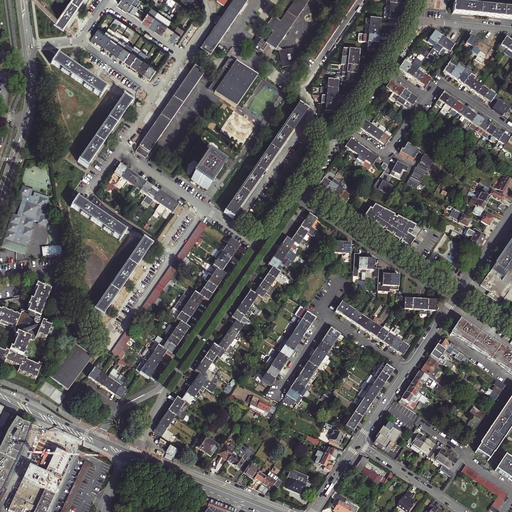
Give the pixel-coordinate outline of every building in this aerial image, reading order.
[(73,0),(60,19),(68,25),(75,15),(84,0),(73,0)] [(129,9),(134,2),(130,0),(122,0),(120,3),(129,9)] [(215,29),(202,48),(211,56),(217,48),(250,0),(235,0),(219,24),(218,23),(215,28),(215,29)] [(260,37),(252,48),(260,53),(263,49),(266,52),(271,45),(277,49),(278,49),(279,46),(311,0),(296,0),(283,20),(275,15),(267,26),(275,32),(267,43),(260,37)] [(387,11),(401,12),(402,5),(388,3),(387,11)] [(452,12),(461,13),(488,16),(511,18),(511,9),(453,3),(452,12)] [(134,13),(138,8),(133,4),(129,10),(134,13)] [(152,24),(160,12),(154,7),(153,8),(151,11),(145,19),(152,24)] [(401,12),(387,11),(386,19),(400,21),(401,12)] [(166,16),(160,12),(152,24),(158,28),(166,16)] [(173,21),(166,16),(158,28),(164,33),(170,24),(173,21)] [(171,37),(180,24),(185,18),(182,16),(174,27),(170,24),(164,33),(171,37)] [(368,25),(371,26),(382,27),(382,19),(379,19),(371,18),(369,18),(368,25)] [(178,42),(184,34),(187,29),(180,24),(171,37),(178,42)] [(370,34),(381,35),(382,27),(371,26),(370,34)] [(101,41),(107,32),(101,28),(94,37),(101,41)] [(109,29),(107,32),(101,41),(107,45),(115,34),(109,29)] [(115,34),(107,45),(114,50),(122,38),(116,33),(115,34)] [(361,33),(360,41),(370,42),(380,43),(381,35),(370,34),(361,33)] [(432,50),(440,38),(434,33),(427,43),(430,45),(428,48),(432,50)] [(120,54),(129,42),(122,37),(122,38),(114,50),(120,54)] [(476,41),(469,37),(462,47),(469,52),(472,48),(476,41)] [(438,55),(447,42),(440,38),(432,50),(438,55)] [(511,43),(504,39),(500,46),(497,50),(503,54),(506,50),(511,43)] [(129,42),(120,54),(127,59),(136,46),(129,41),(129,42)] [(484,46),(476,41),(472,48),(479,53),(484,46)] [(380,43),(370,42),(369,50),(379,51),(380,43)] [(444,60),(453,47),(447,42),(438,55),(444,60)] [(143,50),(136,46),(127,59),(133,63),(143,50)] [(490,50),(484,46),(479,53),(485,57),(490,50)] [(283,68),(300,65),(297,48),(285,50),(281,51),(280,51),(283,68)] [(351,49),(350,57),(361,58),(362,50),(351,49)] [(143,50),(133,63),(140,68),(146,59),(149,55),(143,50)] [(102,97),(108,89),(96,81),(70,63),(58,55),(53,63),(102,97)] [(361,58),(350,57),(349,65),(360,66),(361,58)] [(407,58),(399,69),(405,74),(412,64),(413,63),(407,58)] [(153,63),(146,59),(140,68),(147,72),(153,63)] [(259,75),(257,74),(238,61),(236,62),(232,59),(230,60),(210,89),(237,107),(259,75)] [(153,63),(147,72),(153,77),(160,68),(153,63)] [(412,78),(419,69),(412,64),(405,74),(412,78)] [(345,65),(344,72),(359,74),(360,66),(349,65),(345,65)] [(450,76),(455,69),(448,65),(443,72),(450,76)] [(206,72),(196,66),(182,86),(181,86),(178,91),(137,151),(147,158),(206,72)] [(419,69),(412,78),(419,83),(425,73),(426,72),(420,68),(419,69)] [(450,76),(456,81),(461,74),(455,69),(450,76)] [(463,85),(468,78),(470,75),(463,71),(461,74),(456,81),(463,85)] [(344,72),(343,81),(358,82),(359,74),(344,72)] [(425,73),(419,83),(425,87),(432,78),(425,73)] [(469,90),(474,83),(468,78),(463,85),(469,90)] [(326,87),(329,88),(339,89),(340,81),(330,80),(330,84),(327,83),(326,87)] [(390,81),(386,88),(392,93),(397,86),(390,81)] [(469,90),(476,95),(481,88),(474,83),(469,90)] [(397,86),(392,93),(389,97),(396,102),(404,91),(397,86)] [(323,95),(339,97),(339,89),(329,88),(326,87),(323,87),(322,95),(323,95)] [(476,95),(483,99),(488,92),(481,88),(476,95)] [(396,102),(403,106),(410,95),(404,91),(396,102)] [(490,104),(493,100),(495,97),(488,92),(483,99),(490,104)] [(443,94),(438,101),(445,105),(449,99),(443,94)] [(323,95),(323,103),(328,104),(338,105),(339,97),(323,95)] [(409,111),(417,100),(410,95),(403,106),(409,111)] [(95,157),(111,134),(123,117),(133,102),(125,96),(117,107),(79,162),(88,168),(95,157)] [(496,102),(492,109),(502,116),(505,112),(506,113),(510,106),(495,97),(493,100),(496,102)] [(449,99),(445,105),(448,108),(446,111),(449,113),(456,103),(449,99)] [(449,113),(456,117),(463,108),(456,103),(449,113)] [(300,122),(309,110),(301,104),(226,213),(234,218),(245,203),(257,184),(272,162),(286,143),(300,122)] [(338,105),(328,104),(327,112),(337,113),(338,105)] [(463,108),(456,117),(462,122),(469,112),(463,108)] [(469,112),(462,122),(469,127),(476,117),(469,112)] [(476,117),(469,127),(476,131),(483,121),(476,117)] [(359,128),(365,133),(370,126),(363,121),(359,128)] [(480,139),(484,133),(489,126),(483,121),(476,131),(479,134),(477,137),(480,139)] [(370,126),(365,133),(372,137),(377,130),(370,126)] [(377,130),(372,137),(379,142),(383,135),(386,131),(380,126),(377,130)] [(489,126),(484,133),(491,137),(496,130),(489,126)] [(491,137),(489,140),(492,143),(494,140),(498,142),(503,135),(496,130),(491,137)] [(383,135),(379,142),(385,146),(393,135),(386,131),(383,135)] [(503,135),(498,142),(505,147),(510,140),(503,135)] [(350,141),(345,148),(352,152),(356,145),(350,141)] [(400,144),(403,146),(402,148),(401,150),(400,150),(398,154),(412,161),(415,156),(418,151),(402,142),(400,144)] [(211,160),(218,150),(210,144),(203,154),(207,157),(211,160)] [(356,145),(352,152),(358,157),(363,150),(356,145)] [(363,150),(358,157),(365,161),(370,154),(363,150)] [(370,154),(365,161),(363,164),(369,169),(372,166),(376,169),(381,162),(370,154)] [(432,165),(434,160),(423,154),(419,161),(420,161),(418,164),(418,163),(416,168),(414,167),(411,175),(411,176),(410,178),(409,178),(405,185),(415,190),(424,172),(426,173),(431,164),(432,165)] [(211,160),(207,157),(193,179),(208,189),(215,179),(223,168),(211,160)] [(505,166),(494,159),(492,163),(500,168),(501,167),(503,168),(505,166)] [(396,162),(390,172),(398,176),(401,170),(405,172),(407,168),(396,162)] [(118,183),(128,169),(121,165),(109,182),(116,186),(118,183)] [(118,183),(125,188),(129,182),(134,174),(128,169),(118,183)] [(135,186),(140,178),(134,174),(129,182),(135,186)] [(498,187),(495,186),(494,188),(481,181),(479,185),(503,198),(507,191),(508,191),(511,186),(511,185),(511,183),(511,180),(504,176),(500,183),(498,187)] [(131,191),(138,196),(141,191),(147,183),(140,178),(135,186),(131,191)] [(318,187),(325,191),(330,184),(323,180),(318,187)] [(378,180),(370,190),(380,196),(382,193),(388,196),(393,186),(388,184),(387,185),(382,181),(381,182),(378,180)] [(325,191),(332,196),(338,186),(332,181),(330,184),(325,191)] [(148,195),(154,188),(147,183),(141,191),(148,195)] [(472,189),(477,192),(488,198),(489,195),(501,202),(503,198),(479,185),(476,183),(472,189)] [(338,200),(347,188),(340,184),(338,186),(332,196),(338,200)] [(14,214),(6,239),(16,243),(17,241),(18,242),(18,243),(29,247),(35,229),(33,228),(36,221),(39,222),(39,224),(48,227),(51,216),(43,213),(45,207),(47,208),(51,197),(36,192),(34,196),(32,195),(34,189),(23,186),(19,198),(23,200),(22,204),(23,205),(22,208),(20,208),(18,215),(14,214)] [(148,195),(154,200),(160,192),(154,188),(148,195)] [(338,200),(345,205),(353,193),(347,188),(338,200)] [(161,204),(166,196),(160,192),(154,200),(161,204)] [(486,205),(489,198),(488,198),(477,192),(473,198),(486,205)] [(164,213),(173,201),(166,196),(161,204),(158,208),(164,213)] [(469,203),(475,207),(482,210),(486,205),(473,198),(472,198),(469,203)] [(122,240),(127,232),(114,224),(90,207),(78,199),(73,206),(122,240)] [(173,201),(164,213),(164,214),(166,216),(170,210),(174,213),(180,206),(173,201)] [(371,210),(369,209),(364,217),(407,246),(413,238),(410,236),(415,227),(396,217),(396,219),(393,217),(394,216),(374,205),(371,210)] [(470,220),(471,219),(449,207),(447,209),(452,212),(450,217),(459,222),(458,223),(467,228),(470,220)] [(475,207),(472,213),(482,218),(480,222),(488,226),(493,218),(483,214),(485,211),(482,210),(475,207)] [(311,228),(316,221),(309,217),(305,223),(311,228)] [(311,228),(305,223),(300,230),(307,234),(313,239),(317,232),(311,228)] [(407,246),(409,248),(421,230),(415,227),(410,236),(413,238),(407,246)] [(307,234),(300,230),(296,236),(303,241),(307,234)] [(456,239),(459,240),(475,249),(479,250),(485,239),(472,233),(466,230),(463,234),(465,235),(463,239),(457,236),(456,239)] [(485,239),(486,236),(474,230),(472,233),(485,239)] [(298,248),(303,241),(296,236),(291,243),(297,247),(298,248)] [(16,243),(6,239),(3,247),(26,255),(29,247),(18,243),(18,242),(17,241),(16,243)] [(233,239),(228,246),(237,252),(242,245),(233,239)] [(511,240),(509,243),(509,244),(499,258),(480,286),(489,292),(498,298),(511,278),(511,239),(511,240)] [(95,311),(103,317),(110,306),(129,280),(143,259),(153,245),(145,240),(95,311)] [(291,243),(287,240),(282,247),(292,254),(297,247),(291,243)] [(342,245),(334,244),(333,254),(341,255),(342,245)] [(342,245),(341,255),(341,260),(349,261),(349,245),(342,245)] [(42,248),(44,258),(62,256),(60,246),(42,248)] [(224,253),(232,259),(237,252),(228,246),(224,253)] [(292,254),(282,247),(278,253),(288,260),(293,254),(292,254)] [(217,258),(219,259),(228,265),(232,259),(224,253),(221,251),(217,258)] [(288,260),(278,253),(274,260),(284,267),(289,261),(288,260)] [(353,257),(352,277),(356,277),(357,270),(365,270),(365,260),(357,260),(357,257),(353,257)] [(223,272),(228,265),(219,259),(215,266),(219,269),(223,272)] [(284,267),(274,260),(269,266),(273,269),(280,273),(284,267)] [(365,260),(365,270),(372,271),(373,271),(373,261),(365,260)] [(219,269),(214,276),(223,281),(227,275),(223,272),(219,269)] [(280,273),(273,269),(269,276),(275,280),(283,285),(288,279),(280,273)] [(389,289),(390,276),(381,276),(381,269),(377,269),(376,290),(389,290),(389,289)] [(223,281),(214,276),(210,282),(218,288),(223,281)] [(269,276),(264,282),(271,287),(275,280),(269,276)] [(511,278),(498,298),(489,292),(487,296),(500,304),(511,287),(511,278)] [(210,282),(205,289),(214,295),(218,288),(210,282)] [(271,287),(264,282),(260,289),(266,293),(271,297),(276,290),(271,287)] [(50,291),(50,289),(47,288),(47,289),(38,286),(36,289),(38,289),(33,301),(31,301),(29,307),(31,307),(28,313),(26,312),(22,313),(21,316),(4,309),(3,310),(0,308),(0,363),(3,364),(3,365),(4,366),(6,361),(21,367),(19,371),(21,371),(21,372),(24,374),(24,373),(27,374),(26,375),(30,376),(30,375),(33,376),(33,377),(36,378),(36,377),(37,378),(43,365),(39,365),(27,361),(28,358),(24,357),(24,356),(25,356),(26,353),(26,352),(27,350),(28,350),(29,347),(28,346),(29,344),(30,344),(31,341),(31,340),(31,339),(34,340),(37,339),(38,337),(39,337),(40,337),(42,338),(45,340),(45,339),(47,339),(51,328),(46,326),(46,324),(43,322),(44,322),(42,319),(40,318),(51,291),(50,291)] [(205,289),(200,295),(205,299),(209,301),(214,295),(205,289)] [(266,293),(260,289),(255,295),(258,297),(262,300),(266,293)] [(188,297),(200,305),(205,299),(200,295),(192,290),(188,297)] [(253,304),(258,297),(255,295),(251,292),(246,299),(253,304)] [(184,295),(180,301),(195,312),(200,305),(188,297),(184,295)] [(17,308),(23,307),(22,298),(1,301),(2,305),(16,303),(17,308)] [(253,304),(246,299),(242,306),(248,310),(250,307),(256,311),(254,314),(257,316),(261,310),(253,304)] [(410,310),(411,300),(402,300),(402,309),(410,310)] [(419,310),(419,301),(411,300),(410,310),(419,310)] [(182,313),(191,319),(195,312),(180,301),(175,308),(182,313)] [(419,301),(419,310),(419,315),(427,315),(427,310),(428,301),(419,301)] [(428,301),(427,310),(435,311),(435,307),(435,302),(428,301)] [(342,316),(348,308),(341,303),(336,311),(342,316)] [(242,306),(237,312),(244,317),(252,323),(257,316),(254,314),(248,310),(242,306)] [(171,315),(178,320),(182,313),(175,308),(171,315)] [(349,320),(354,312),(348,308),(342,316),(349,320)] [(303,309),(298,318),(310,326),(315,320),(306,314),(308,311),(305,310),(303,309)] [(244,317),(237,312),(233,319),(237,322),(239,323),(244,317)] [(355,324),(361,316),(354,312),(349,320),(355,324)] [(186,325),(191,319),(182,313),(178,320),(182,322),(186,325)] [(362,329),(368,321),(361,316),(355,324),(362,329)] [(371,323),(368,321),(362,329),(369,333),(374,325),(378,319),(375,317),(371,323)] [(293,324),(298,328),(306,333),(310,326),(298,318),(293,324)] [(182,322),(177,329),(186,335),(191,328),(186,325),(182,322)] [(239,323),(237,322),(232,328),(239,333),(243,326),(239,323)] [(457,324),(450,334),(511,375),(511,357),(511,356),(510,355),(508,354),(507,355),(491,344),(492,342),(490,341),(488,340),(488,341),(471,330),(472,329),(470,328),(469,327),(468,328),(458,322),(457,324)] [(375,338),(381,330),(374,325),(369,333),(375,338)] [(177,329),(174,327),(170,334),(173,336),(181,342),(186,335),(177,329)] [(239,333),(232,328),(227,335),(237,341),(242,335),(239,333)] [(298,328),(294,334),(301,339),(306,333),(298,328)] [(341,336),(330,329),(326,337),(334,342),(336,338),(339,339),(341,336)] [(382,342),(388,334),(381,330),(375,338),(382,342)] [(301,339),(294,334),(290,332),(285,338),(297,346),(301,339)] [(389,347),(394,339),(388,334),(382,342),(389,347)] [(237,341),(227,335),(223,341),(232,348),(237,341)] [(173,336),(168,343),(177,349),(181,342),(173,336)] [(137,341),(132,337),(132,338),(130,341),(128,343),(128,344),(130,345),(132,343),(134,345),(137,341)] [(168,352),(172,355),(177,349),(168,343),(160,337),(155,343),(168,352)] [(334,342),(326,337),(321,343),(330,348),(334,342)] [(285,348),(292,353),(297,346),(285,338),(281,345),(285,348)] [(396,351),(401,343),(394,339),(389,347),(396,351)] [(437,345),(450,355),(460,362),(463,357),(440,340),(437,345)] [(232,348),(223,341),(218,348),(221,350),(227,354),(228,351),(232,353),(234,349),(232,348)] [(155,343),(151,350),(164,359),(168,352),(155,343)] [(330,348),(321,343),(317,349),(325,355),(330,348)] [(402,356),(407,348),(401,343),(396,351),(402,356)] [(93,357),(76,344),(51,378),(68,391),(81,374),(93,357)] [(216,357),(221,350),(218,348),(214,345),(210,352),(216,357)] [(446,360),(450,355),(437,345),(433,351),(446,360)] [(280,354),(288,360),(292,353),(285,348),(280,354)] [(325,355),(317,349),(312,356),(321,362),(325,355)] [(147,357),(159,366),(164,359),(151,350),(147,357)] [(446,360),(433,351),(429,356),(438,362),(439,360),(444,363),(446,360)] [(216,357),(210,352),(205,359),(215,366),(219,359),(216,357)] [(280,354),(276,361),(283,366),(288,360),(280,354)] [(321,362),(312,356),(308,363),(316,369),(321,362)] [(155,372),(159,366),(147,357),(142,363),(155,372)] [(429,358),(419,373),(431,380),(433,377),(433,378),(438,370),(434,368),(437,363),(429,358)] [(205,359),(200,365),(207,370),(211,373),(216,366),(215,366),(205,359)] [(276,361),(271,368),(279,373),(283,366),(276,361)] [(155,372),(142,363),(137,370),(141,373),(150,379),(155,372)] [(316,369),(308,363),(303,370),(312,375),(316,369)] [(382,363),(378,370),(388,376),(392,370),(382,363)] [(207,370),(200,365),(196,372),(200,375),(207,380),(210,382),(214,375),(211,373),(207,370)] [(267,374),(275,379),(279,373),(271,368),(267,374)] [(90,377),(96,382),(102,374),(95,369),(90,377)] [(111,374),(117,379),(120,375),(117,373),(118,371),(114,369),(111,374)] [(303,370),(299,377),(307,382),(312,375),(303,370)] [(374,377),(384,383),(388,376),(378,370),(374,377)] [(431,380),(419,373),(418,372),(414,378),(423,384),(429,387),(432,382),(431,380)] [(102,374),(96,382),(102,386),(108,378),(102,374)] [(111,374),(108,378),(102,386),(109,391),(117,379),(111,374)] [(262,381),(270,387),(275,379),(267,374),(262,381)] [(200,375),(195,381),(202,386),(207,380),(200,375)] [(369,383),(379,390),(384,383),(374,377),(374,376),(369,383)] [(307,382),(299,377),(295,383),(306,391),(311,384),(307,382)] [(420,388),(423,384),(414,378),(408,387),(424,397),(427,393),(420,388)] [(117,379),(109,391),(116,395),(121,387),(124,383),(117,379)] [(202,386),(195,381),(191,388),(201,394),(205,388),(202,386)] [(295,383),(290,390),(302,398),(306,391),(295,383)] [(369,383),(365,390),(375,396),(379,390),(369,383)] [(497,396),(501,391),(493,386),(490,390),(497,396)] [(128,392),(121,387),(116,395),(123,400),(128,392)] [(408,387),(405,392),(418,401),(424,404),(425,402),(428,404),(430,401),(424,397),(408,387)] [(201,394),(191,388),(186,394),(193,399),(196,401),(201,394)] [(302,398),(290,390),(286,397),(297,404),(302,398)] [(360,397),(364,399),(370,403),(375,396),(365,390),(360,397)] [(418,401),(405,392),(398,403),(405,408),(408,405),(413,408),(415,406),(420,409),(424,404),(418,401)] [(193,399),(186,394),(181,401),(189,406),(193,399)] [(481,414),(484,416),(494,401),(491,399),(487,396),(485,400),(489,403),(481,414)] [(495,423),(476,451),(489,460),(496,449),(509,430),(511,424),(511,397),(510,400),(510,399),(508,402),(508,403),(497,419),(496,419),(494,422),(495,423)] [(271,406),(253,398),(250,404),(268,412),(271,406)] [(184,413),(189,406),(181,401),(177,399),(173,405),(184,413)] [(364,399),(359,406),(366,410),(370,403),(364,399)] [(351,410),(354,412),(361,417),(366,410),(359,406),(356,404),(351,410)] [(184,413),(173,405),(168,412),(175,417),(182,421),(186,414),(184,413)] [(481,414),(476,411),(472,417),(480,421),(484,416),(481,414)] [(175,417),(168,412),(164,418),(170,423),(175,417)] [(354,412),(350,419),(357,424),(361,417),(354,412)] [(472,416),(466,425),(475,430),(481,422),(480,421),(472,417),(472,416)] [(170,423),(164,418),(159,425),(166,430),(170,423)] [(357,424),(350,419),(346,426),(353,430),(357,424)] [(5,434),(0,444),(0,491),(2,488),(23,443),(28,428),(19,425),(13,421),(5,434)] [(326,423),(325,425),(328,427),(327,428),(331,430),(331,429),(334,431),(330,440),(340,445),(346,431),(333,425),(332,426),(326,423)] [(390,444),(394,446),(401,435),(405,437),(407,433),(392,423),(390,426),(388,424),(384,429),(382,428),(375,439),(377,440),(374,443),(385,451),(390,444)] [(166,430),(159,425),(155,431),(161,436),(166,430)] [(414,432),(408,442),(405,445),(417,453),(419,450),(426,440),(414,432)] [(212,440),(204,435),(196,447),(201,450),(202,450),(211,456),(219,444),(213,439),(212,440)] [(308,436),(306,440),(317,445),(319,441),(308,436)] [(426,440),(419,450),(431,458),(437,448),(426,440)] [(11,511),(37,511),(63,457),(64,456),(39,444),(7,510),(11,511)] [(223,459),(227,462),(233,453),(235,451),(224,444),(217,454),(223,458),(223,459)] [(186,447),(183,451),(182,452),(187,455),(190,450),(186,447)] [(338,453),(325,447),(323,451),(317,448),(316,451),(317,451),(330,457),(335,459),(338,453)] [(449,455),(437,448),(431,458),(442,465),(449,455)] [(328,465),(329,462),(328,461),(330,457),(317,451),(315,456),(317,457),(315,463),(324,467),(323,469),(329,472),(331,466),(328,465)] [(246,461),(233,453),(227,462),(239,470),(246,461)] [(449,455),(442,465),(440,469),(451,477),(461,463),(449,455)] [(363,458),(355,470),(374,482),(378,476),(365,468),(369,462),(368,461),(367,460),(363,458)] [(511,462),(511,461),(510,462),(503,458),(495,470),(500,474),(511,481),(511,462)] [(69,511),(92,463),(86,460),(61,511),(69,511)] [(369,462),(365,468),(378,476),(374,482),(381,486),(380,487),(383,489),(393,475),(390,473),(389,474),(369,462)] [(259,473),(248,466),(243,473),(254,480),(258,474),(259,473)] [(303,491),(307,492),(310,484),(306,483),(308,477),(290,470),(287,477),(290,478),(286,488),(301,495),(303,491)] [(261,485),(270,491),(276,482),(279,478),(270,471),(265,478),(261,485)] [(258,474),(254,480),(261,485),(265,478),(258,474)] [(283,481),(279,478),(270,491),(274,494),(283,481)] [(398,506),(406,511),(410,511),(416,504),(409,499),(412,495),(408,492),(398,506)] [(346,500),(337,495),(335,499),(338,501),(333,510),(336,511),(350,511),(353,509),(344,503),(346,500)] [(206,510),(204,511),(235,511),(237,509),(208,502),(203,509),(206,510)]
